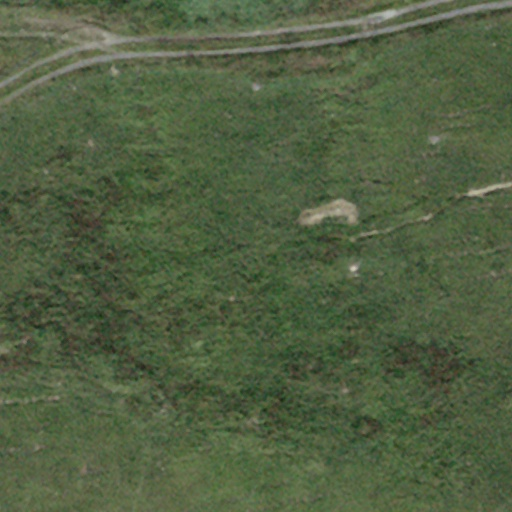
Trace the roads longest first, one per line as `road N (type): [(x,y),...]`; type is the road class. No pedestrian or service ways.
road 1 (track): [(122,45),(340,34),(481,0)]
road 2 (track): [(0,96),(55,62),(122,45)]
road 3 (track): [(0,29),(52,27),(122,45)]
